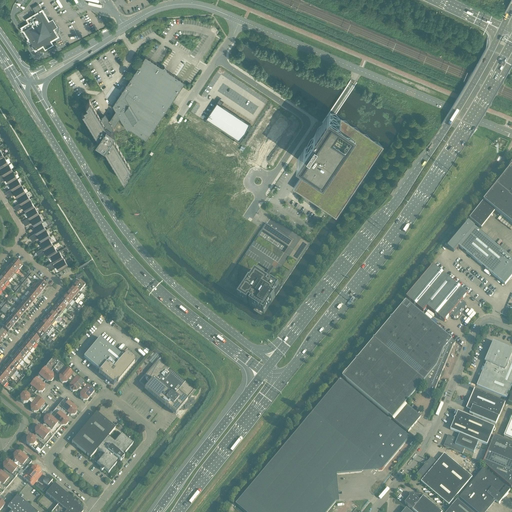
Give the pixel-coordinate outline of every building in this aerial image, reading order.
[(22,28),(21,29),(22,31),(23,30),(28,39),(27,39),(30,43),(31,43),(35,50),(42,45),(45,49),(52,44),(50,41),(51,40),(58,36),(56,34),(52,27),(53,26),(52,24),(51,23),(51,22),(49,23),(48,21),(45,16),(42,10),(36,14),(32,16),(28,18),(26,19),(29,23),(21,27),(22,28)] [(169,104),(171,102),(173,99),(173,98),(177,93),(177,92),(181,87),(181,86),(184,82),(180,79),(179,78),(179,79),(174,75),(173,74),(173,75),(168,71),(167,70),(167,71),(164,66),(162,67),(161,66),(161,67),(156,63),(155,62),(155,63),(150,59),(149,58),(149,59),(145,56),(142,60),(141,60),(141,61),(138,66),(137,67),(134,72),(133,73),(130,78),(129,79),(126,84),(125,85),(122,90),(121,91),(112,105),(115,110),(109,119),(108,119),(109,121),(108,122),(108,121),(107,121),(106,121),(105,122),(105,123),(104,124),(100,119),(100,118),(96,112),(97,112),(96,112),(93,106),(92,106),(89,100),(89,99),(85,105),(86,106),(82,109),(83,111),(81,112),(82,113),(85,118),(85,119),(89,125),(88,125),(89,125),(92,131),(93,131),(94,134),(96,138),(94,142),(103,148),(103,149),(104,150),(107,155),(107,156),(108,156),(111,162),(115,168),(118,174),(119,174),(122,180),(123,181),(126,175),(125,174),(129,171),(128,169),(130,168),(130,167),(126,162),(127,161),(126,161),(123,155),(122,155),(119,149),(115,143),(115,142),(111,136),(114,132),(111,130),(113,127),(114,127),(113,126),(119,117),(126,129),(129,128),(129,129),(129,128),(135,132),(135,133),(135,132),(141,136),(141,137),(141,136),(146,139),(149,135),(149,134),(153,129),(153,128),(157,123),(157,122),(161,117),(161,116),(165,111),(165,110),(169,105),(169,104)] [(217,102),(206,119),(239,141),(251,124),(217,102)] [(331,213),(377,144),(339,119),(329,112),(314,135),(315,136),(308,147),(306,146),(297,159),(308,166),(293,188),(331,213)] [(0,168),(8,163),(4,156),(0,158),(0,168)] [(13,171),(8,163),(0,168),(0,170),(2,173),(2,174),(0,175),(2,177),(13,171)] [(511,165),(509,170),(483,201),(511,224),(511,165)] [(17,178),(13,171),(2,177),(3,180),(5,179),(6,179),(8,183),(17,178)] [(165,171),(143,205),(197,257),(227,212),(165,171)] [(21,185),(17,178),(8,183),(11,188),(9,189),(10,192),(21,185)] [(26,192),(21,185),(10,192),(12,194),(14,193),(14,194),(17,198),(26,192)] [(30,199),(26,192),(17,198),(19,202),(20,202),(17,204),(19,206),(30,199)] [(34,207),(30,199),(19,206),(20,209),(22,207),(23,208),(25,212),(34,207)] [(39,214),(34,207),(25,212),(28,217),(26,218),(28,220),(39,214)] [(43,221),(39,214),(28,220),(29,223),(31,222),(32,222),(34,226),(41,222),(43,221)] [(263,314),(311,244),(271,217),(228,281),(242,291),(237,298),(246,304),(249,301),(251,303),(249,305),(263,314)] [(46,229),(41,222),(34,226),(32,227),(35,231),(35,232),(33,233),(35,236),(46,229)] [(511,276),(511,259),(469,223),(468,222),(447,247),(454,253),(457,249),(458,249),(459,248),(458,247),(459,247),(505,285),(511,276)] [(50,237),(46,229),(35,236),(36,238),(38,237),(39,238),(41,242),(48,237),(48,238),(50,237)] [(53,245),(48,238),(48,237),(41,242),(39,243),(42,247),(42,248),(40,249),(42,251),(53,245)] [(57,252),(53,245),(42,251),(43,254),(45,252),(46,253),(48,257),(50,256),(57,252)] [(63,258),(59,251),(57,252),(50,256),(52,260),(53,261),(51,262),(52,265),(63,258)] [(68,265),(63,258),(52,265),(54,267),(56,266),(59,271),(68,265)] [(18,270),(22,266),(15,260),(11,264),(18,270)] [(18,270),(11,264),(8,268),(15,274),(18,270)] [(468,295),(433,266),(406,298),(423,312),(427,308),(444,322),(450,315),(454,319),(457,319),(461,315),(463,313),(463,312),(466,308),(466,305),(462,302),(468,295)] [(11,278),(15,274),(8,268),(5,273),(11,278)] [(11,278),(5,273),(1,277),(8,282),(11,278)] [(47,286),(40,281),(36,285),(43,291),(47,286)] [(83,288),(76,283),(74,285),(71,282),(69,284),(79,293),(83,288)] [(76,297),(79,293),(69,284),(67,286),(71,289),(69,291),(76,297)] [(43,291),(36,285),(33,289),(39,295),(43,291)] [(39,295),(33,289),(29,293),(36,299),(39,295)] [(76,297),(69,291),(65,295),(74,303),(78,299),(76,297)] [(36,299),(29,293),(26,297),(33,303),(36,299)] [(74,303),(65,295),(62,299),(69,305),(72,301),(74,303)] [(33,303),(26,297),(22,302),(29,307),(33,303)] [(71,307),(69,305),(62,299),(60,302),(57,299),(55,301),(57,302),(59,304),(67,311),(71,307)] [(29,307),(22,302),(19,306),(26,311),(29,307)] [(452,341),(406,302),(392,318),(391,320),(382,331),(440,379),(441,377),(439,376),(440,375),(441,374),(441,373),(441,372),(442,372),(444,369),(452,349),(453,348),(452,348),(455,344),(452,341)] [(62,313),(65,309),(67,311),(59,304),(55,308),(62,313)] [(26,311),(19,306),(15,310),(22,316),(26,311)] [(62,313),(55,308),(52,312),(58,318),(62,313)] [(19,320),(22,316),(15,310),(12,314),(19,320)] [(58,318),(52,312),(48,316),(57,323),(60,319),(58,318)] [(15,324),(19,320),(12,314),(8,318),(15,324)] [(57,323),(48,316),(46,318),(43,316),(41,318),(51,326),(53,328),(57,323)] [(15,324),(8,318),(5,322),(12,328),(15,324)] [(51,326),(41,318),(40,320),(43,322),(41,324),(48,330),(51,326)] [(8,332),(12,328),(5,322),(1,327),(8,332)] [(48,330),(41,324),(38,329),(44,334),(48,330)] [(46,336),(44,334),(38,329),(36,327),(34,326),(33,328),(36,331),(34,333),(43,340),(46,336)] [(440,379),(382,331),(375,339),(373,341),(358,360),(356,361),(342,378),(351,385),(392,419),(407,432),(408,433),(411,430),(421,418),(421,417),(406,404),(417,390),(422,385),(425,389),(428,393),(429,394),(430,394),(432,394),(433,393),(435,388),(436,388),(439,380),(440,379)] [(40,340),(33,334),(29,338),(36,344),(40,340)] [(36,344),(29,338),(26,343),(33,348),(36,344)] [(118,383),(136,361),(127,353),(118,363),(107,354),(111,348),(100,338),(83,358),(100,371),(98,373),(113,386),(117,382),(118,383)] [(506,399),(511,385),(511,349),(502,346),(497,344),(493,342),(489,351),(484,363),(486,363),(477,387),(506,399)] [(33,348),(26,343),(22,347),(29,352),(33,348)] [(26,357),(29,352),(22,347),(19,351),(26,357)] [(154,349),(146,358),(155,365),(163,356),(154,349)] [(22,361),(26,357),(19,351),(16,355),(22,361)] [(22,361),(16,355),(12,359),(19,365),(22,361)] [(163,356),(155,365),(160,369),(167,360),(163,356)] [(53,375),(51,373),(53,370),(59,363),(53,358),(38,375),(47,383),(51,382),(53,379),(53,375)] [(19,365),(12,359),(9,363),(15,369),(19,365)] [(167,360),(160,369),(165,373),(172,365),(167,360)] [(17,371),(15,369),(9,363),(5,368),(14,375),(17,371)] [(73,375),(66,369),(63,366),(59,363),(53,370),(60,376),(59,377),(59,381),(62,384),(66,383),(73,375)] [(172,365),(165,373),(170,377),(177,369),(172,365)] [(14,375),(5,368),(3,370),(0,367),(0,370),(0,371),(2,372),(8,377),(10,379),(14,375)] [(177,369),(170,377),(174,381),(182,373),(177,369)] [(5,382),(8,377),(2,372),(0,373),(0,377),(7,383),(5,382)] [(182,373),(174,381),(179,385),(187,377),(182,373)] [(45,390),(44,386),(43,385),(46,381),(47,383),(38,375),(30,386),(37,392),(38,393),(42,393),(45,390)] [(83,383),(76,377),(76,378),(73,375),(66,383),(67,382),(70,385),(69,386),(70,390),(73,392),(76,392),(83,383)] [(152,376),(148,381),(154,386),(158,381),(152,376)] [(187,377),(179,385),(184,389),(191,381),(187,377)] [(382,471),(409,438),(390,422),(392,419),(351,385),(349,387),(340,380),(332,390),(309,417),(306,421),(292,438),(272,462),(236,505),(244,511),(327,511),(336,502),(333,475),(362,472),(378,471),(382,471)] [(148,381),(145,385),(151,390),(154,386),(148,381)] [(158,381),(154,386),(160,392),(165,387),(158,381)] [(87,401),(94,392),(87,386),(84,384),(84,383),(83,383),(76,392),(78,391),(81,393),(80,395),(80,399),(83,401),(87,401)] [(145,385),(141,389),(148,394),(151,390),(145,385)] [(30,407),(37,398),(34,395),(37,392),(30,386),(32,388),(26,394),(22,395),(20,398),(20,402),(23,404),(27,404),(28,402),(31,405),(30,406),(30,407)] [(154,386),(151,390),(157,396),(160,392),(154,386)] [(141,389),(138,393),(145,398),(148,394),(141,389)] [(184,389),(177,398),(185,406),(193,397),(184,389)] [(151,390),(148,394),(154,399),(157,396),(151,390)] [(496,425),(505,402),(475,390),(475,392),(474,394),(473,396),(472,397),(470,399),(469,400),(470,400),(466,408),(471,410),(469,414),(496,425)] [(138,393),(135,397),(141,402),(145,398),(138,393)] [(148,394),(145,398),(151,403),(154,399),(148,394)] [(135,397),(130,402),(137,408),(141,402),(135,397)] [(48,407),(45,404),(37,398),(30,407),(31,410),(34,413),(37,412),(39,411),(42,414),(48,407)] [(145,398),(141,402),(148,407),(151,403),(145,398)] [(177,398),(173,403),(181,410),(185,406),(177,398)] [(76,409),(64,399),(58,406),(69,415),(70,416),(74,416),(77,413),(76,409)] [(141,402),(137,408),(143,413),(148,407),(141,402)] [(173,403),(169,408),(177,415),(181,410),(173,403)] [(66,418),(69,415),(58,406),(56,409),(50,416),(62,426),(62,427),(66,426),(68,423),(68,419),(66,418)] [(169,408),(165,413),(173,420),(177,415),(169,408)] [(487,446),(493,432),(494,432),(495,429),(494,429),(494,428),(458,412),(455,418),(455,419),(454,420),(454,421),(450,430),(459,434),(478,442),(487,446)] [(108,437),(115,429),(96,413),(71,443),(90,459),(97,450),(103,456),(97,464),(101,468),(100,469),(100,470),(100,471),(101,471),(102,471),(103,471),(104,470),(108,474),(119,461),(120,462),(124,458),(122,457),(133,444),(128,440),(129,439),(129,438),(129,437),(128,437),(127,437),(126,438),(121,434),(114,442),(108,437)] [(165,413),(161,417),(169,425),(173,420),(165,413)] [(56,433),(61,426),(62,427),(62,426),(50,416),(46,417),(43,420),(44,423),(45,425),(42,428),(53,437),(56,433)] [(161,417),(155,424),(164,432),(169,425),(161,417)] [(47,444),(53,437),(42,428),(41,427),(37,427),(35,430),(35,434),(36,435),(34,438),(33,438),(44,447),(47,444)] [(474,453),(478,442),(459,434),(457,439),(448,436),(447,438),(448,440),(446,440),(444,446),(462,454),(464,449),(474,453)] [(511,462),(511,443),(494,436),(487,453),(511,462)] [(44,447),(33,438),(34,438),(32,437),(28,437),(26,440),(26,444),(38,454),(44,447)] [(32,462),(20,452),(16,453),(14,455),(13,456),(13,460),(14,460),(25,469),(29,466),(32,462)] [(511,462),(487,453),(484,461),(511,473),(511,462)] [(472,478),(444,454),(437,463),(431,458),(427,462),(428,463),(425,465),(415,476),(422,481),(421,482),(449,506),(472,478)] [(14,460),(11,463),(9,461),(5,462),(3,465),(3,469),(4,470),(5,470),(15,478),(18,475),(20,476),(25,469),(14,460)] [(511,473),(484,461),(483,464),(511,488),(511,473)] [(42,475),(40,473),(40,469),(37,467),(33,467),(32,468),(29,466),(25,469),(20,476),(20,477),(20,476),(23,479),(32,487),(42,475)] [(502,500),(510,491),(484,469),(460,498),(476,511),(485,511),(495,501),(499,504),(500,503),(500,501),(501,500),(502,500)] [(12,482),(15,478),(5,470),(4,470),(2,473),(0,472),(0,471),(0,483),(6,489),(12,482)] [(52,482),(52,481),(47,477),(43,482),(48,487),(48,486),(49,487),(52,483),(52,482)] [(45,490),(38,483),(35,486),(43,493),(45,490)] [(82,508),(66,495),(54,484),(46,495),(58,505),(52,511),(82,511),(82,509),(82,508)] [(440,511),(424,498),(423,497),(420,501),(412,495),(405,504),(406,504),(408,506),(410,508),(413,510),(412,510),(414,511),(440,511)] [(35,511),(17,497),(7,508),(11,511),(35,511)] [(471,511),(457,500),(447,511),(471,511)]
